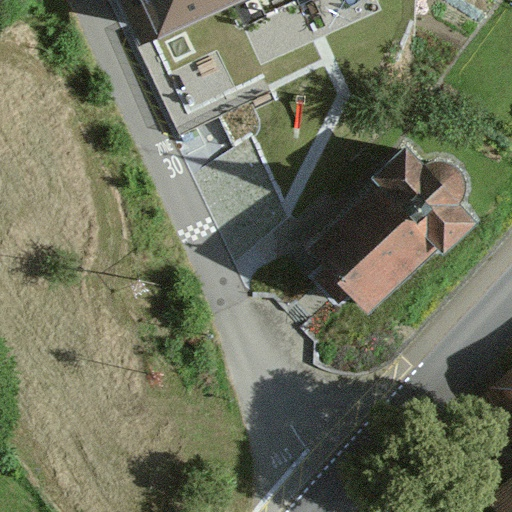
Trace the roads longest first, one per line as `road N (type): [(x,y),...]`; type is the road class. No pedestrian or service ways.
road 1 (unclassified): [(330,499),(84,0)]
road 2 (tertiary): [(330,499),(511,304)]
